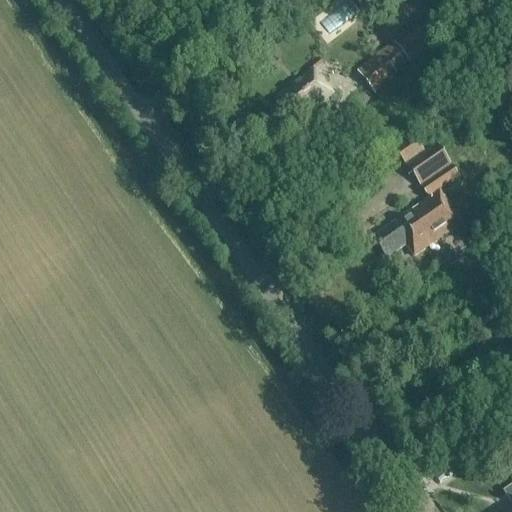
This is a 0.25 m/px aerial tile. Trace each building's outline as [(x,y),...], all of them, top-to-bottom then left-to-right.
[(339,28),(363,14),(353,0),(344,0),(328,10),(339,28)] [(374,92),(429,49),(418,35),(363,78),(374,92)] [(294,125),(331,96),(312,72),(276,102),(294,125)] [(381,136),(362,150),(375,168),(394,154),(381,136)] [(414,256),(459,224),(438,193),(460,178),(437,147),(407,168),(421,186),(422,185),(432,198),(376,237),(388,255),(405,244),(414,256)]
